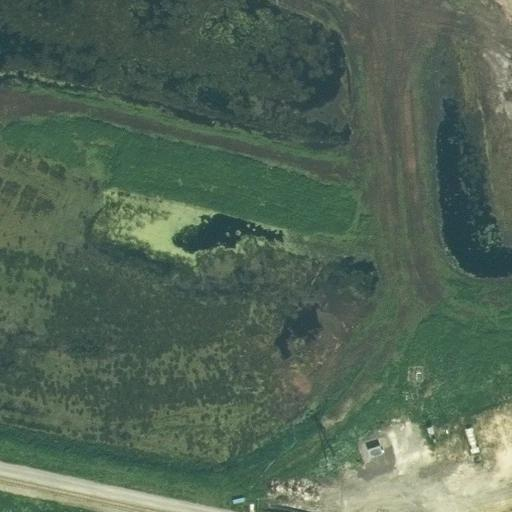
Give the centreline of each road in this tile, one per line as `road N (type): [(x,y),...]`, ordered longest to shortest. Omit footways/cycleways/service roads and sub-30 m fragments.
road 1 (track): [(0,465),(205,511)]
road 2 (track): [(312,511),(441,472),(511,462)]
